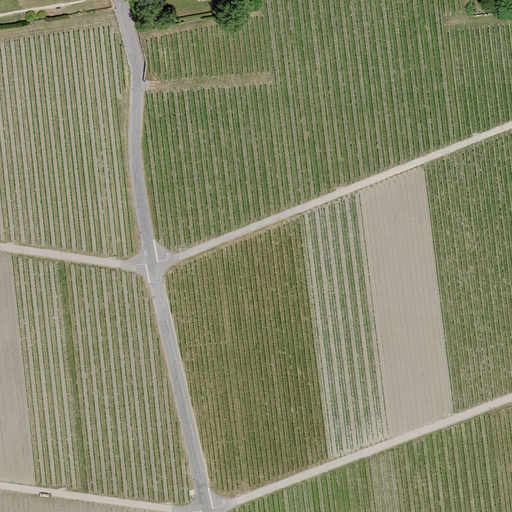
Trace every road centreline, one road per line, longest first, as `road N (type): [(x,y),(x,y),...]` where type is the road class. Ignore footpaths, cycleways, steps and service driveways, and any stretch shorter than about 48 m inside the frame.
road 1 (track): [(511,124),(151,265),(0,246)]
road 2 (unclassified): [(207,511),(141,207),(138,67)]
road 3 (track): [(511,397),(208,511)]
road 4 (track): [(204,511),(0,485)]
